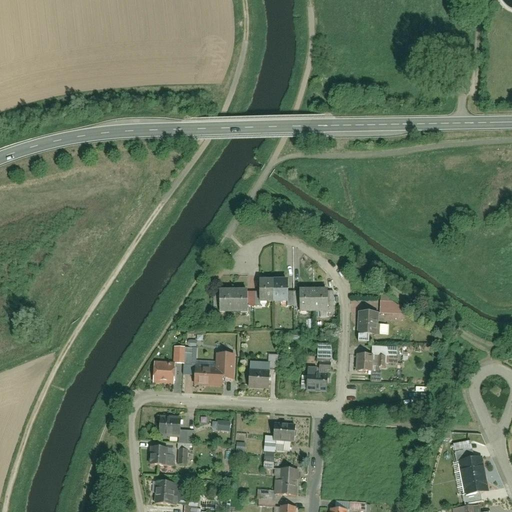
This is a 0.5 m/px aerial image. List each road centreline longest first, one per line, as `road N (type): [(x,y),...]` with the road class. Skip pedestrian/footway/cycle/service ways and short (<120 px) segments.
road 1 (track): [(10,511),(28,430),(72,334),(204,147),(238,81),(251,29),(245,0)]
road 2 (secondary): [(511,123),(106,134),(0,158)]
road 3 (residential): [(137,511),(126,438),(138,399),(318,408)]
road 4 (residential): [(318,408),(339,409),(338,283),(311,253),(277,239),(257,243),(244,267)]
road 5 (residential): [(499,450),(501,372),(481,364),(469,373),(484,426)]
